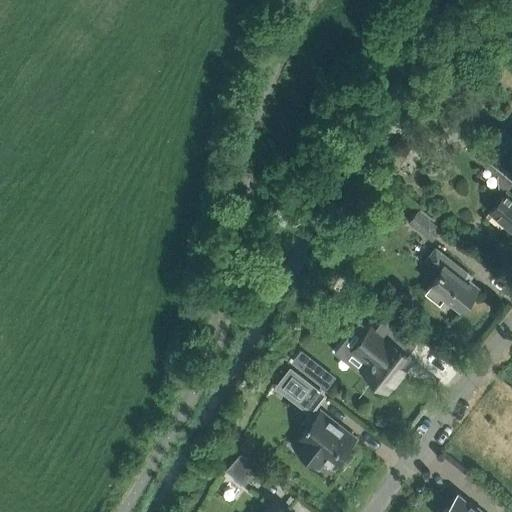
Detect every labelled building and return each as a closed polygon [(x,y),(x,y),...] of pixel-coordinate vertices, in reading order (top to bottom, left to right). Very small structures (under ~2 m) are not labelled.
[(511,169),(485,147),(476,157),(497,174),(498,188),(505,193),(502,197),(499,198),(495,203),(494,207),(490,212),(511,229),(511,169)] [(440,229),(434,225),(417,212),(409,222),(432,239),(440,229)] [(445,297),(460,309),(477,288),(464,278),(468,273),(435,248),(425,261),(440,272),(425,292),(440,304),(445,297)] [(370,329),(353,350),(371,364),(365,373),(386,390),(411,358),(405,354),(412,344),(415,346),(416,345),(384,319),(374,332),(370,329)] [(296,450),(315,464),(321,456),(335,467),(356,439),(320,410),(319,411),(314,407),(323,395),(290,369),(277,386),(309,411),(301,421),(306,425),(298,435),(304,440),(296,450)] [(256,446),(247,439),(239,448),(249,456),(256,446)] [(227,470),(245,486),(261,468),(243,452),(227,470)] [(481,511),(458,493),(442,511),(481,511)] [(289,511),(275,502),(268,511),(289,511)]
